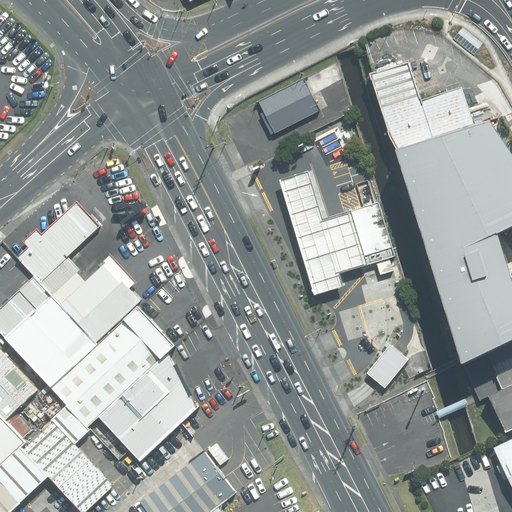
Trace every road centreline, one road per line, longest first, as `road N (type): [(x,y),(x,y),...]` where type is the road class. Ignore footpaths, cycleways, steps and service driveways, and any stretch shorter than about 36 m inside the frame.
road 1 (primary): [(367,511),(224,234)]
road 2 (secondary): [(23,181),(65,98),(78,38)]
road 3 (primary): [(224,234),(181,184),(139,109)]
road 4 (secondary): [(23,181),(123,87)]
road 5 (secondary): [(139,109),(23,181)]
road 6 (primary): [(265,48),(213,96),(193,144)]
